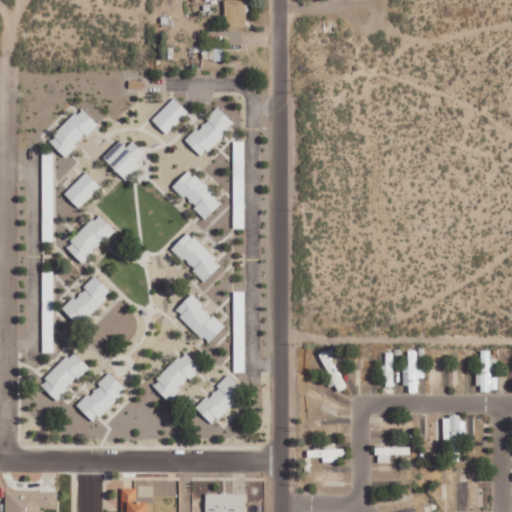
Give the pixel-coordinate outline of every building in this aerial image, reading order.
[(225,0),(226,27),(247,26),(246,0),(225,0)] [(225,60),(225,45),(202,45),(203,60),(225,60)] [(153,119),(167,134),(190,112),(175,97),(153,119)] [(236,123),(219,106),(186,140),(203,156),(236,123)] [(49,141),(66,157),(99,122),(82,107),(49,141)] [(140,166),(136,161),(145,153),(134,140),(128,146),(122,140),(104,157),(126,179),(140,166)] [(189,169),(173,186),(207,218),(223,202),(189,169)] [(79,208),(102,186),(88,171),(65,193),(79,208)] [(66,247),(83,263),(116,229),(99,213),(66,247)] [(172,248),(205,281),(222,265),(189,232),(172,248)] [(79,325),(113,292),(97,276),(63,308),(79,325)] [(235,292),(234,353),(245,353),(245,292),(235,292)] [(208,344),(225,327),(192,293),(176,310),(208,344)] [(330,349),(321,352),(332,384),(337,382),(340,390),(346,388),(342,375),(339,376),(330,349)] [(58,400),(90,366),(73,350),(41,385),(58,400)] [(498,358),(491,358),(491,350),(482,350),(481,373),(479,373),(478,390),(498,391),(498,374),(497,374),(498,358)] [(202,367),(185,351),(153,385),(169,401),(202,367)] [(409,351),(409,365),(404,365),(404,385),(410,385),(410,392),(419,392),(419,377),(425,377),(425,365),(418,365),(418,351),(409,351)] [(387,387),(394,386),(393,352),(386,352),(386,364),(381,364),(382,374),(386,374),(387,387)] [(94,422),(127,389),(111,372),(77,405),(94,422)] [(197,409),(214,424),(246,391),(229,375),(197,409)] [(444,416),(444,454),(461,454),(461,442),(465,442),(465,415),(444,416)] [(338,461),(338,456),(346,456),(345,448),(336,448),(336,443),(324,443),(324,449),(308,450),(308,457),(323,457),(323,462),(338,461)] [(377,462),(391,462),(391,454),(400,454),(400,447),(377,447),(377,462)] [(137,502),(137,488),(122,488),(122,511),(151,511),(152,502),(137,502)] [(57,491),(7,491),(6,511),(44,511),(45,508),(57,508),(57,491)] [(246,511),(247,494),(206,493),(205,511),(246,511)]
